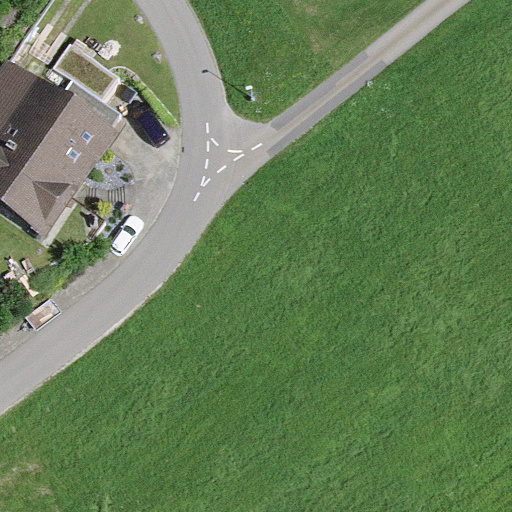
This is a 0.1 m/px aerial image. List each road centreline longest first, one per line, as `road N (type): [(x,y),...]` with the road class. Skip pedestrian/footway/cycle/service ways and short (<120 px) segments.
road 1 (residential): [(211,186),(275,149),(467,0)]
road 2 (unclassified): [(0,395),(160,263),(211,186)]
road 3 (unclassified): [(211,186),(212,131),(198,70),(155,0)]
